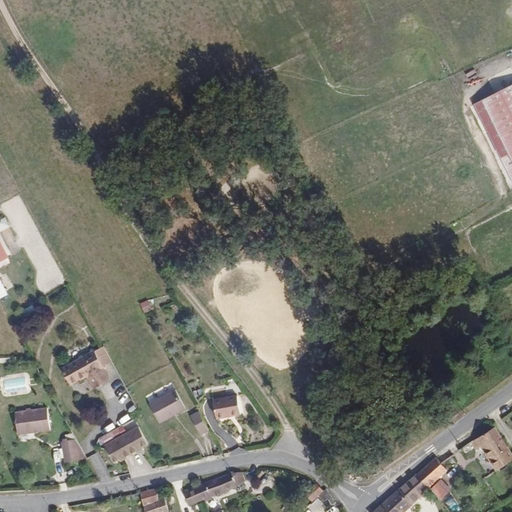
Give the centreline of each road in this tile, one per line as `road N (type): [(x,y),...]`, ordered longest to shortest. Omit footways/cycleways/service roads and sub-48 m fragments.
road 1 (track): [(0,0),(125,217),(205,325),(255,375),(304,464)]
road 2 (residential): [(366,504),(304,464),(275,457),(47,496)]
road 3 (secondary): [(511,392),(366,504)]
